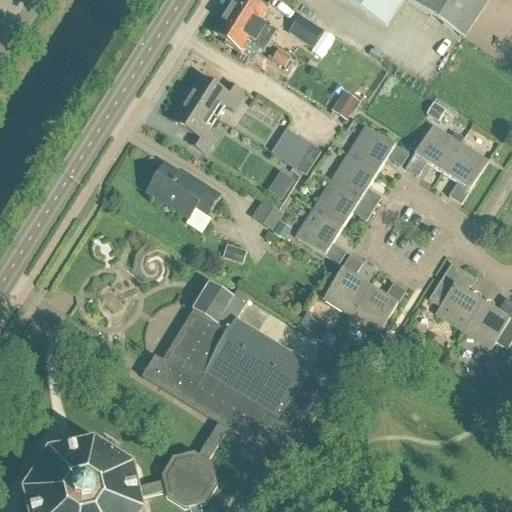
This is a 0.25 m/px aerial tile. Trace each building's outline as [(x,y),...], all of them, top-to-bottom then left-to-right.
[(225,16),(270,43),(275,34),(259,24),(267,10),(253,1),(251,4),(245,0),(232,0),(230,4),(231,7),(225,16)] [(339,0),(384,30),(404,1),(464,41),(491,0),(339,0)] [(264,53),(270,43),(225,16),(219,25),(217,25),(213,32),(214,34),(212,36),(226,45),(224,47),(239,56),(247,42),(264,53)] [(312,53),(318,43),(324,34),(313,28),(299,19),(294,28),(288,38),(312,53)] [(284,71),(291,60),(278,52),(271,63),(284,71)] [(186,102),(216,121),(224,108),(233,114),(244,97),(228,88),(223,96),(199,80),(186,102)] [(346,95),(335,112),(348,120),(359,103),(346,95)] [(207,135),(216,121),(186,102),(171,124),(195,140),(190,149),(205,158),(216,141),(207,135)] [(433,106),(426,116),(438,124),(445,113),(433,106)] [(349,157),(378,176),(388,161),(401,170),(409,157),(366,129),(349,157)] [(461,147),(464,142),(454,136),(451,140),(433,129),(406,172),(418,180),(427,166),(442,176),(461,147)] [(305,179),(321,156),(286,133),(271,156),(305,179)] [(461,147),(442,176),(457,186),(449,199),(462,207),(489,164),(461,147)] [(368,191),(378,176),(349,157),(331,184),(374,212),(382,200),(368,191)] [(192,185),(164,167),(146,196),(189,223),(196,212),(207,218),(219,198),(194,182),(192,185)] [(367,224),(374,212),(331,184),(314,212),(344,231),(353,215),(367,224)] [(264,206),(253,220),(266,231),(277,217),(264,206)] [(334,246),(344,231),(314,212),(296,239),(340,267),(347,254),(334,246)] [(282,225),(275,236),(284,242),(291,232),(282,225)] [(237,252),(233,265),(242,268),(246,255),(237,252)] [(352,318),(371,289),(355,279),(364,266),(351,258),(324,301),(352,318)] [(464,334),(483,304),(467,294),(476,281),(452,266),(430,302),(441,309),(436,316),(464,334)] [(371,289),(352,318),(380,336),(407,293),(394,285),(386,299),(371,289)] [(214,331),(223,317),(226,312),(238,319),(249,302),(236,294),(232,301),(208,287),(191,316),(212,329),(214,331)] [(511,344),(511,304),(507,301),(498,314),(483,304),(464,334),(492,351),(496,344),(507,351),(511,344)] [(226,432),(281,467),(332,385),(311,372),(312,371),(236,324),(238,319),(226,312),(223,317),(214,331),(212,329),(193,317),(162,366),(155,361),(143,380),(216,426),(199,457),(195,455),(172,461),(162,473),(162,485),(141,489),(143,502),(165,497),(166,502),(183,511),(186,511),(207,507),(218,487),(213,466),(209,464),(226,432)] [(317,324),(305,316),(298,327),(310,335),(317,324)] [(417,344),(421,337),(410,331),(406,337),(417,344)] [(484,386),(488,380),(478,374),(475,381),(484,386)] [(143,511),(145,510),(143,502),(141,489),(135,465),(97,440),(51,450),(27,489),(31,511),(143,511)]
